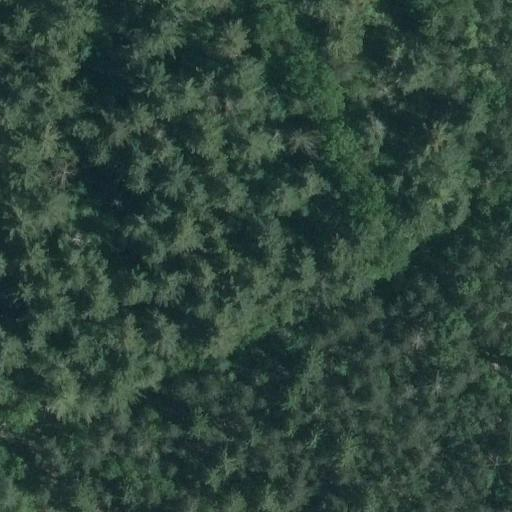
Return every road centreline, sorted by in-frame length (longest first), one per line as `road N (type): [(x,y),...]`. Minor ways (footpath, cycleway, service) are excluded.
road 1 (track): [(511,197),(439,242),(92,416),(0,447)]
road 2 (track): [(511,395),(343,115),(300,0)]
